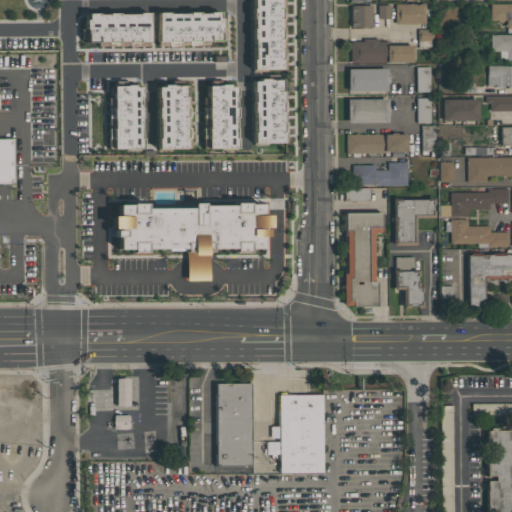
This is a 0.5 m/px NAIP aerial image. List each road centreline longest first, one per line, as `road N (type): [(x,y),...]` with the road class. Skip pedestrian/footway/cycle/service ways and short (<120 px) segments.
road 1 (residential): [(318,0),(320,340)]
road 2 (residential): [(69,151),(60,341)]
road 3 (residential): [(60,341),(52,496)]
